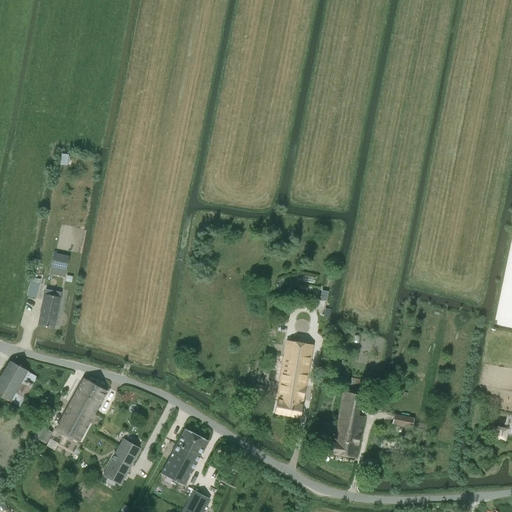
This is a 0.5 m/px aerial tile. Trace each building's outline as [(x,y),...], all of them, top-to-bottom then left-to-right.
[(69,257),(53,253),(50,267),(66,270),(69,257)] [(35,298),(38,285),(30,283),(27,296),(35,298)] [(44,294),(37,325),(53,328),(54,328),(53,328),(61,292),(45,289),(44,294),(43,293),(43,294),(44,294)] [(302,398),(308,368),(310,356),(304,355),(306,345),(286,342),(275,413),(299,418),(302,398)] [(9,361),(0,376),(0,395),(10,401),(19,407),(37,377),(27,371),(9,361)] [(83,378),(71,400),(80,405),(94,413),(106,391),(83,378)] [(251,390),(263,393),(264,386),(252,384),(251,390)] [(325,441),(323,452),(355,458),(364,416),(358,416),(361,395),(343,393),(333,443),(325,441)] [(71,400),(56,428),(79,440),(94,413),(80,405),(71,400)] [(414,418),(394,414),(392,425),(412,428),(414,418)] [(199,456),(207,441),(184,429),(168,459),(180,465),(187,450),(199,456)] [(120,485),(140,449),(123,440),(103,475),(120,485)] [(184,486),(199,456),(187,450),(180,465),(168,459),(161,474),(184,486)] [(376,468),(377,459),(367,458),(366,467),(376,468)] [(201,511),(209,499),(193,491),(181,511),(201,511)]
